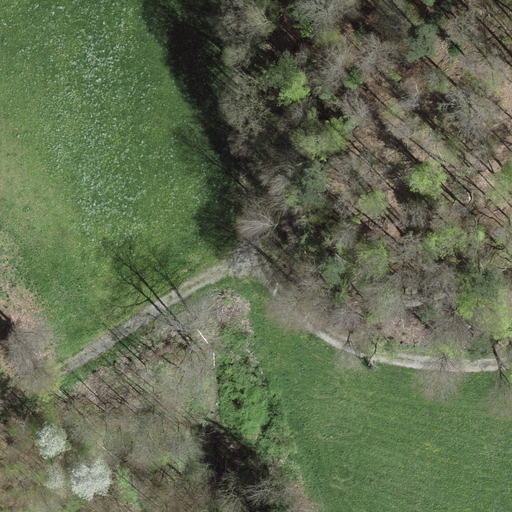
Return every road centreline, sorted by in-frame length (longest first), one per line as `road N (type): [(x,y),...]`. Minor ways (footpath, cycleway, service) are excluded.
road 1 (track): [(236,5),(245,255),(0,404)]
road 2 (track): [(245,255),(288,303),(346,344),(409,363),(511,361)]
